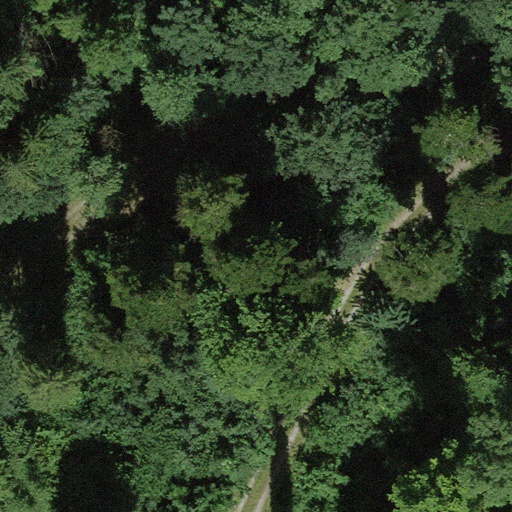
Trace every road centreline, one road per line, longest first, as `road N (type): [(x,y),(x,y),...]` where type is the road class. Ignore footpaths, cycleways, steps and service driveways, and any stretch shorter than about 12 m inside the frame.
road 1 (track): [(0,300),(41,252),(139,167),(220,125),(511,38)]
road 2 (track): [(251,511),(281,443),(419,213),(511,146)]
